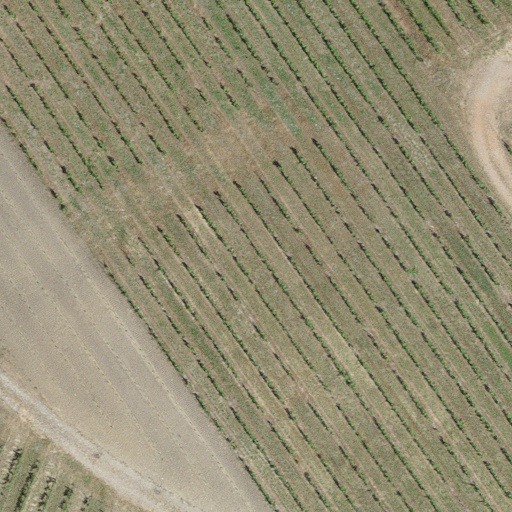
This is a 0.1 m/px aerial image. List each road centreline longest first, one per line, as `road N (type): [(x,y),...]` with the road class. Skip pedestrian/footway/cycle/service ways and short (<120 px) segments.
road 1 (track): [(0,388),(93,452),(214,511)]
road 2 (track): [(511,183),(494,155),(486,96),(511,60)]
